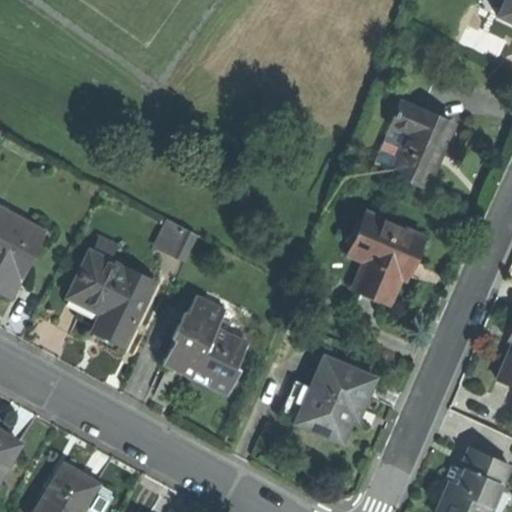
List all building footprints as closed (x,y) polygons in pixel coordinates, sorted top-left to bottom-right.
[(511,0),(505,0),(498,14),(511,20),(511,0)] [(408,132),(391,172),(425,187),(439,155),(453,125),(403,103),(393,125),(408,132)] [(375,165),(391,172),(408,132),(393,125),(375,165)] [(1,210),(0,210),(0,294),(13,301),(38,256),(27,249),(37,229),(1,210)] [(422,237),(364,214),(348,253),(363,259),(351,288),(387,303),(399,274),(406,277),(413,259),(422,237)] [(169,216),(156,245),(188,259),(200,231),(169,216)] [(49,236),(37,229),(27,249),(38,256),(49,236)] [(90,254),(70,299),(94,309),(113,318),(105,337),(127,347),(156,283),(90,254)] [(198,298),(166,366),(194,380),(228,396),(252,346),(237,339),(218,330),(227,311),(198,298)] [(246,321),(227,311),(218,330),(237,339),(246,321)] [(313,388),(299,423),(344,442),(352,424),(358,407),(367,410),(380,378),(326,356),(313,388)] [(511,360),(503,381),(511,385),(511,360)] [(280,416),(299,423),(313,388),(295,381),(280,416)] [(0,483),(21,445),(0,434),(0,483)] [(493,511),(511,472),(511,470),(469,451),(460,470),(454,484),(441,511),(493,511)] [(39,511),(84,511),(96,491),(87,487),(91,479),(79,473),(65,465),(39,511)] [(447,481),(454,484),(460,470),(454,467),(450,475),(447,481)] [(106,511),(117,493),(91,479),(87,487),(96,491),(84,511),(106,511)]
